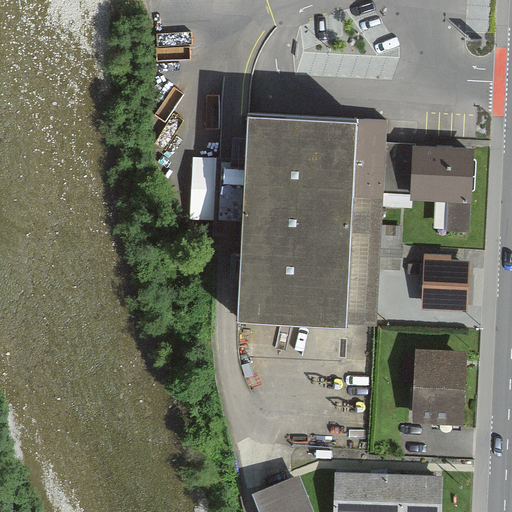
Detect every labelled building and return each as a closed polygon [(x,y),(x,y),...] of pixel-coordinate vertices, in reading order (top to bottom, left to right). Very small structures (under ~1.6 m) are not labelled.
[(387,124),(250,117),(239,324),(346,329),(347,324),(376,326),(387,124)] [(471,148),(405,146),(404,199),(436,200),(435,231),(468,232),(471,148)] [(200,157),(195,176),(214,182),(220,164),(200,157)] [(465,260),(422,259),(420,312),(462,314),(465,260)] [(458,354),(410,353),(407,421),(456,422),(458,354)] [(437,511),(439,479),(334,475),(333,511),(437,511)] [(308,511),(294,477),(247,496),(253,511),(308,511)]
